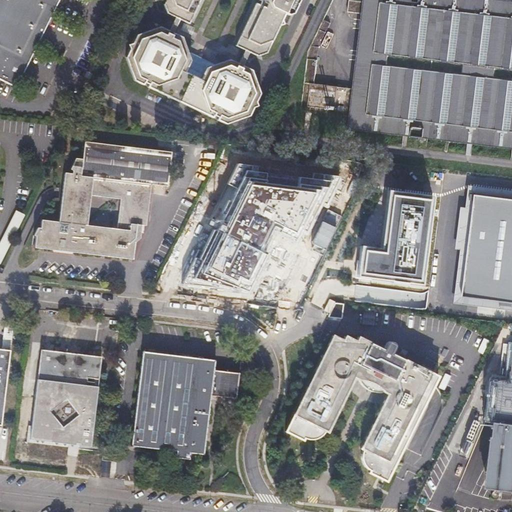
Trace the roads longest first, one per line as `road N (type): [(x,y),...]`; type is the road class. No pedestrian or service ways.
road 1 (residential): [(273,511),(250,459),(274,382),(252,331),(224,316),(0,288)]
road 2 (unknown): [(265,349),(309,316),(373,194)]
road 3 (residential): [(0,491),(171,511)]
